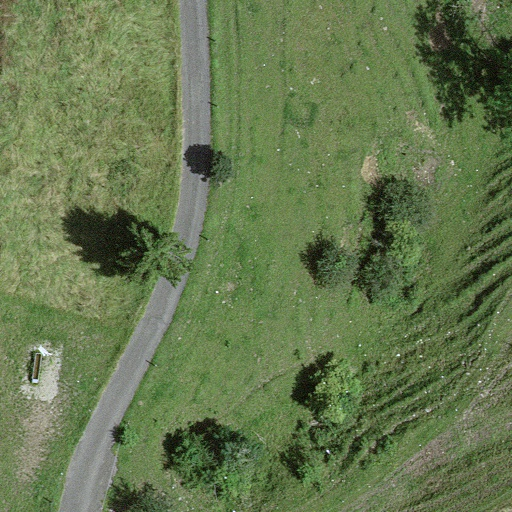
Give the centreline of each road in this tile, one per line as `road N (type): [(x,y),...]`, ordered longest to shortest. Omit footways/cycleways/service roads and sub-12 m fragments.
road 1 (unclassified): [(188,0),(195,70),(189,233),(114,387),(70,511)]
road 2 (track): [(376,511),(511,428)]
